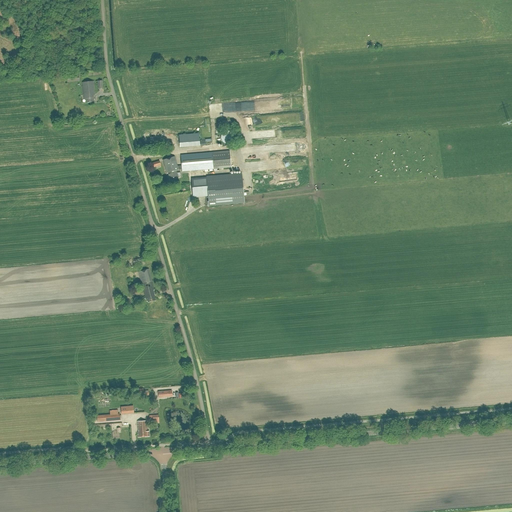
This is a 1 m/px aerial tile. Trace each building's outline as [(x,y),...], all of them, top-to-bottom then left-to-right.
[(82,83),(84,99),(85,99),(86,103),(94,102),(93,95),(94,94),(93,82),(82,83)] [(234,139),(234,136),(233,134),(230,131),(228,130),(224,131),(222,133),(222,134),(221,136),(221,139),(223,142),(226,143),(229,143),(232,142),(234,139)] [(180,147),(200,146),(199,133),(179,135),(180,147)] [(230,151),(181,155),(182,169),(182,171),(231,167),(230,151)] [(173,157),(162,160),(166,174),(168,173),(170,179),(178,177),(176,171),(177,170),(173,157)] [(207,178),(191,180),(193,197),(208,196),(208,201),(207,202),(208,206),(209,206),(215,205),(215,204),(244,202),(242,174),(206,177),(207,178)] [(130,260),(131,268),(142,266),(140,258),(130,260)] [(154,290),(149,269),(138,272),(146,299),(147,299),(148,302),(156,300),(153,290),(154,290)] [(149,436),(149,431),(147,431),(147,421),(137,422),(138,429),(138,432),(137,432),(138,437),(149,436)]
